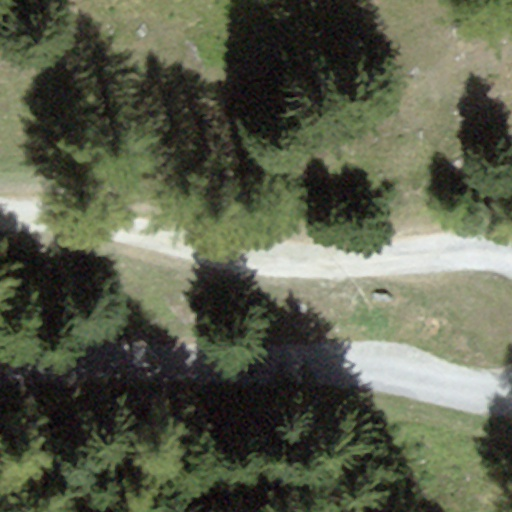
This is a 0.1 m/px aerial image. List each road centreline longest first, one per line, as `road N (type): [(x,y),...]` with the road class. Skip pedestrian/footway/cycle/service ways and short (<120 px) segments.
road 1 (unclassified): [(511,259),(274,259),(0,211)]
road 2 (unclassified): [(0,376),(274,365),(387,371),(474,393),(511,392)]
